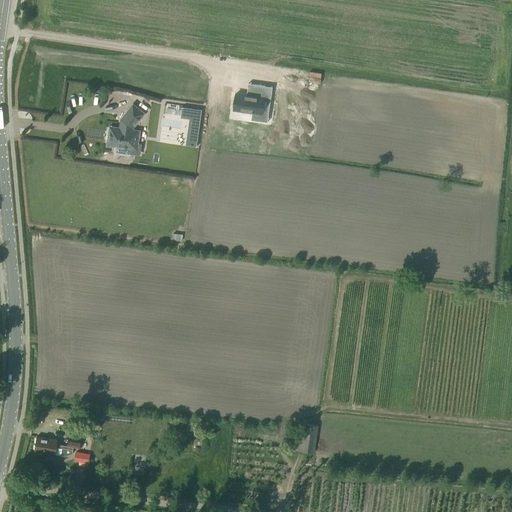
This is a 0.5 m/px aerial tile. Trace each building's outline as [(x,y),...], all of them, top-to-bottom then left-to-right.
[(261,114),(263,99),(271,100),(272,88),(252,85),(251,91),(252,91),(252,97),(237,94),(235,110),(261,114)] [(201,107),(212,108),(212,95),(202,94),(201,107)] [(108,135),(107,137),(108,139),(109,141),(109,143),(119,145),(119,146),(120,147),(136,149),(138,132),(131,131),(132,123),(134,123),(135,123),(136,123),(136,122),(143,114),(133,106),(122,119),(122,120),(121,120),(121,121),(121,122),(122,123),(122,124),(123,124),(124,125),(124,126),(121,129),(111,128),(111,132),(109,133),(108,135)] [(199,128),(201,110),(182,107),(182,108),(183,108),(182,117),(187,118),(188,116),(191,116),(187,144),(196,146),(195,147),(196,147),(199,128)] [(296,423),(292,450),(314,454),(318,426),(296,423)] [(36,437),(34,452),(54,455),(54,453),(60,454),(60,456),(64,456),(72,454),(73,448),(79,449),(80,442),(68,440),(67,446),(55,444),(56,440),(36,437)] [(75,454),(74,462),(88,464),(89,456),(75,454)]
